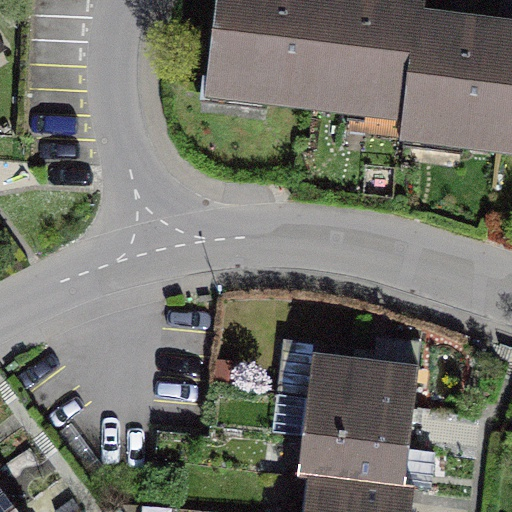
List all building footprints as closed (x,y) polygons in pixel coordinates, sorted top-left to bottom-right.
[(222,0),(210,109),(407,131),(419,24),(421,0),(222,0)] [(405,150),(511,162),(511,34),(419,24),(407,131),(405,150)] [(420,341),(376,336),(373,361),(281,351),(277,393),(307,396),(413,408),(420,341)] [(307,396),(302,436),(408,448),(413,408),(307,396)] [(433,451),(408,448),(302,436),(298,476),(308,477),(406,488),(407,472),(431,475),(433,451)] [(406,488),(308,477),(303,511),(410,511),(413,489),(406,488)] [(0,511),(13,511),(14,511),(0,493),(0,511)]
